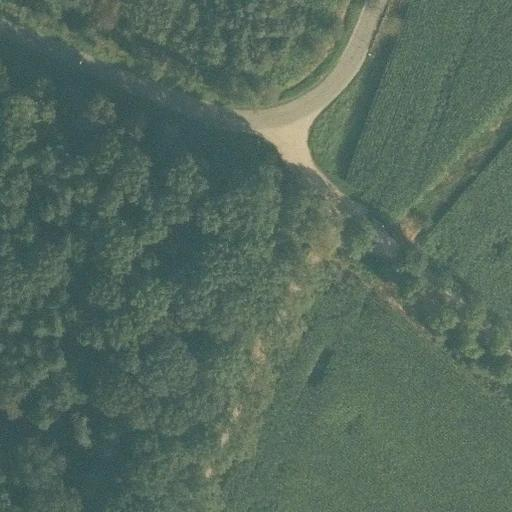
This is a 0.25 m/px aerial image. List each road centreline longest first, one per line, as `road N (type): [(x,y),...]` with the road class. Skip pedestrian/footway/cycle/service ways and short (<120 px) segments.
road 1 (unclassified): [(0,28),(195,113),(236,121),(319,103),(346,73),(376,0)]
road 2 (track): [(190,511),(342,205)]
road 3 (track): [(342,205),(511,352)]
